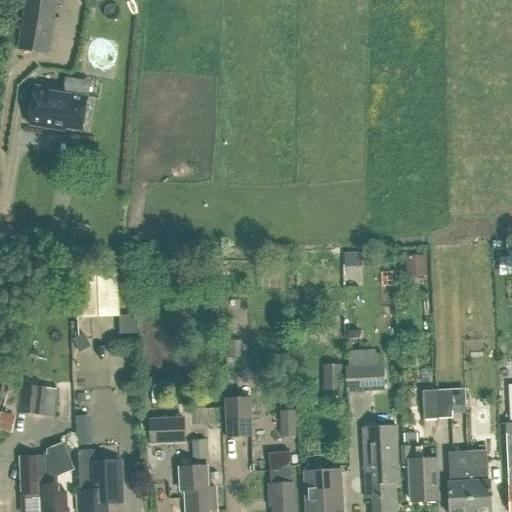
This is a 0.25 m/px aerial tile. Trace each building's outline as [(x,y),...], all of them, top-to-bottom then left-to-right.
[(47,54),(56,0),(25,0),(18,49),(47,54)] [(115,61),(110,39),(90,45),(95,66),(115,61)] [(81,130),(86,99),(60,95),(60,92),(35,88),(29,125),(54,129),(55,126),(81,130)] [(425,257),(406,258),(406,273),(426,272),(425,257)] [(511,258),(499,259),(500,277),(511,276),(511,258)] [(122,315),(121,301),(105,302),(106,316),(122,315)] [(119,332),(136,333),(137,318),(120,316),(119,332)] [(83,334),(73,340),(78,349),(88,344),(83,334)] [(241,342),(227,342),(227,356),(241,356),(241,342)] [(364,352),(348,353),(349,369),(370,368),(369,352),(364,352)] [(323,389),(343,389),(342,364),(322,364),(323,389)] [(349,369),(347,369),(348,394),(385,392),(383,367),(370,368),(349,369)] [(53,416),(57,388),(21,383),(17,411),(53,416)] [(451,389),(438,390),(439,418),(453,417),(451,389)] [(425,418),(439,418),(438,390),(423,390),(425,418)] [(252,437),(250,399),(226,400),(228,438),(252,437)] [(288,436),(301,435),(299,411),(286,412),(288,436)] [(149,418),(150,444),(186,442),(185,416),(149,418)] [(397,511),(397,483),(399,481),(397,428),(363,430),(366,499),(373,499),(373,511),(397,511)] [(90,430),(75,431),(75,445),(91,444),(90,430)] [(418,433),(403,434),(404,447),(419,447),(418,433)] [(68,511),(68,492),(58,493),(58,475),(74,469),(63,443),(47,449),(48,457),(22,458),(23,492),(43,491),(43,511),(68,511)] [(421,460),(421,447),(419,447),(404,447),(402,447),(403,467),(411,467),(412,502),(439,501),(437,460),(421,460)] [(94,463),(93,451),(74,452),(77,492),(78,511),(108,511),(108,503),(123,502),(121,462),(94,463)] [(469,452),(470,511),(491,511),(490,478),(489,478),(488,451),(469,452)] [(449,511),(470,511),(469,452),(450,452),(451,482),(449,482),(449,511)] [(292,484),(291,453),(270,454),(272,484),(269,485),(270,502),(274,502),(274,511),(294,511),(293,484),(292,484)] [(208,488),(207,465),(180,467),(182,491),(185,491),(186,511),(210,511),(210,505),(217,505),(216,487),(208,488)] [(307,511),(343,511),(342,472),(306,473),(307,511)]
